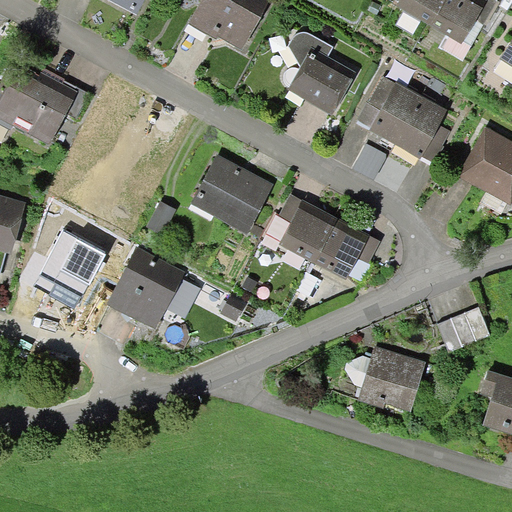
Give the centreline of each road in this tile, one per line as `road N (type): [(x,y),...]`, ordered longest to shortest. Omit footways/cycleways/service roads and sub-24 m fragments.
road 1 (residential): [(449,276),(388,206),(0,4)]
road 2 (residential): [(226,370),(234,387),(260,402),(511,479)]
road 3 (residential): [(226,370),(449,276)]
road 4 (residential): [(0,324),(87,351),(148,402)]
road 5 (residential): [(0,423),(68,421),(148,402)]
